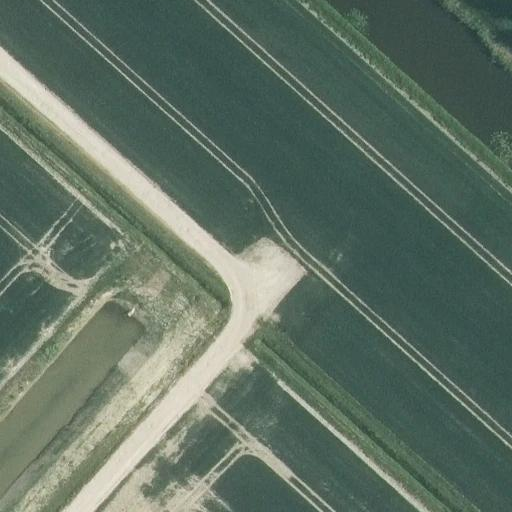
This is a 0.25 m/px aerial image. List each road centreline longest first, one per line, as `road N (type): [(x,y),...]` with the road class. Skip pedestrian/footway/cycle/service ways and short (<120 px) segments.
road 1 (unclassified): [(257,312),(0,76)]
road 2 (unclassified): [(257,312),(78,511)]
